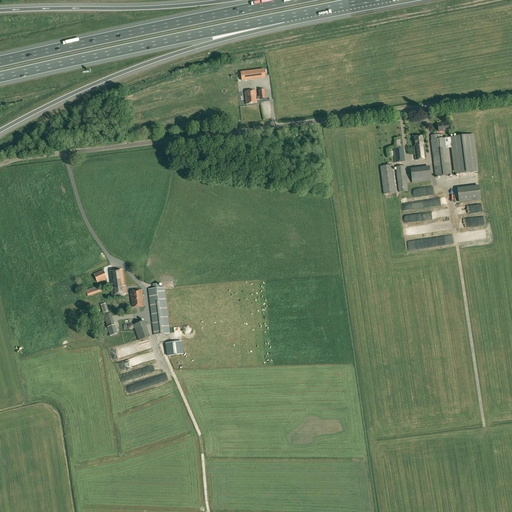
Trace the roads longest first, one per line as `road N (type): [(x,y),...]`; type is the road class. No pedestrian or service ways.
road 1 (unclassified): [(0,165),(511,96)]
road 2 (motorway): [(0,131),(137,66),(283,17)]
road 3 (motorway): [(291,0),(0,61)]
road 4 (motorway): [(0,77),(283,17)]
road 5 (motorway): [(229,0),(0,10)]
